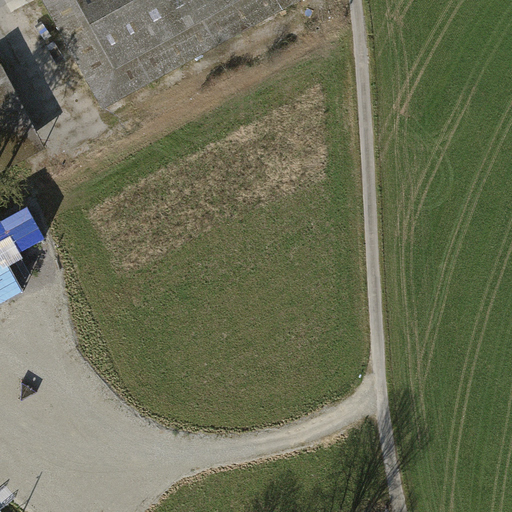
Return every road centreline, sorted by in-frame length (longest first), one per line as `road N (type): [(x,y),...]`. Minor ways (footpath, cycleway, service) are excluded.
road 1 (track): [(399,511),(358,0)]
road 2 (track): [(10,490),(82,426),(181,454),(229,450),(335,421),(385,380)]
